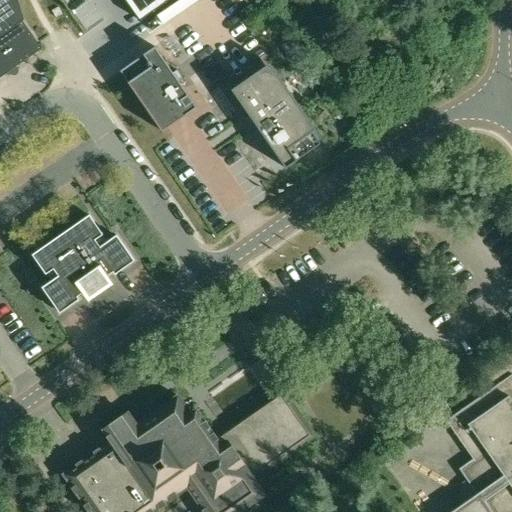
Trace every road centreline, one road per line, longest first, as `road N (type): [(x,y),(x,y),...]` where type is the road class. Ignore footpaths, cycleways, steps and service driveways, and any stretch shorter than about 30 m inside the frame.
road 1 (unclassified): [(207,276),(422,126),(502,97)]
road 2 (unclassified): [(207,276),(83,94),(59,99),(0,138)]
road 3 (unclassified): [(0,421),(207,276)]
